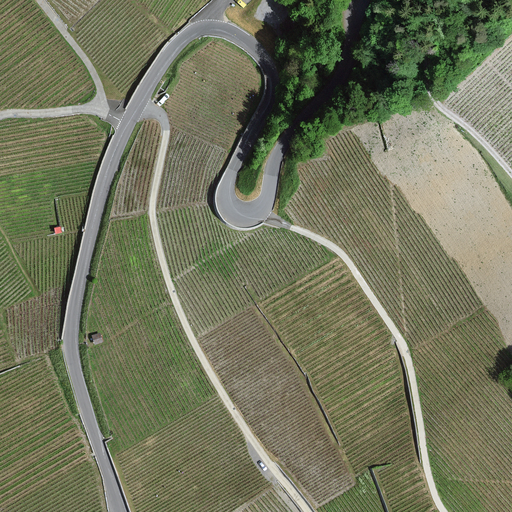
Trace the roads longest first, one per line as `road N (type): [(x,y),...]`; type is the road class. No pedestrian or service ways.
road 1 (tertiary): [(359,0),(341,75),(285,141),(253,213),(234,210),(226,186),(272,83),(262,57),(240,37),(211,27),(187,35),(156,72),(130,125),(101,201),(72,335),(122,511)]
road 2 (track): [(140,104),(164,115),(171,131),(154,218),(178,307),(248,433),(307,511)]
road 3 (track): [(258,210),(331,245),(406,344),(430,491),(441,511)]
road 4 (track): [(423,0),(427,88),(511,180)]
road 5 (track): [(130,125),(100,107),(0,116)]
road 6 (track): [(100,107),(103,92),(88,60),(39,0)]
